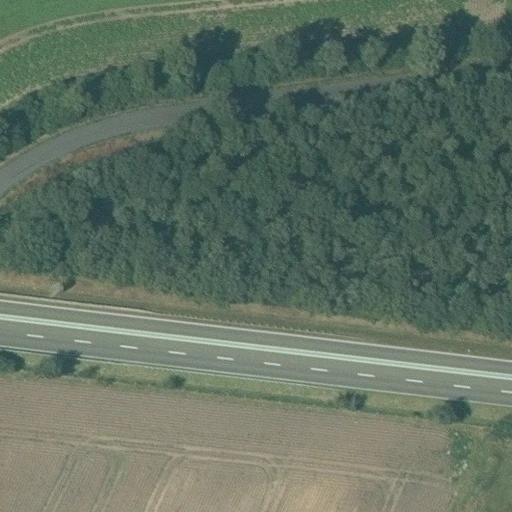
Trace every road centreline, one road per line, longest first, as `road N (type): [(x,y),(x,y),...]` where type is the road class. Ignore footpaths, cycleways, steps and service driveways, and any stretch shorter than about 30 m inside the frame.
road 1 (unclassified): [(511,67),(121,126),(46,153),(0,184)]
road 2 (trunk): [(0,320),(511,382)]
